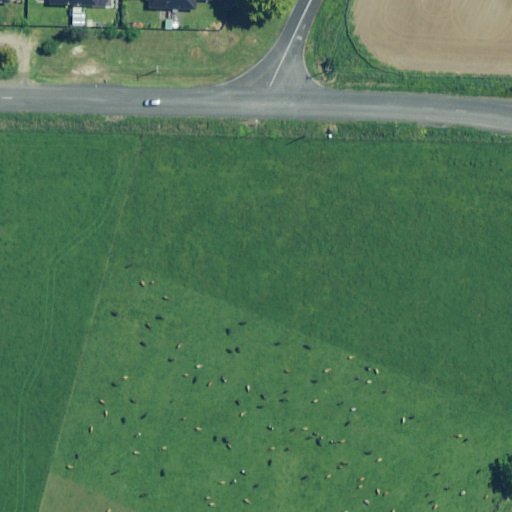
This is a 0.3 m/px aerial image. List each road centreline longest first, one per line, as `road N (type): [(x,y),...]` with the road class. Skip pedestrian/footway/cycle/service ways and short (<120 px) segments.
road 1 (unclassified): [(0,97),(262,103)]
road 2 (unclassified): [(262,103),(511,117)]
